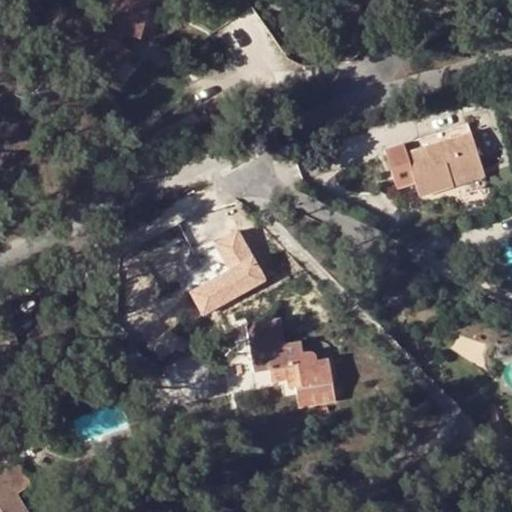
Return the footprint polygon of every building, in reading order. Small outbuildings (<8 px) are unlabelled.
[(147,0),(108,0),(101,29),(75,61),(104,84),(130,53),(118,43),(120,34),(138,39),(147,0)] [(138,39),(120,34),(118,43),(130,53),(138,39)] [(427,196),(431,210),(467,199),(464,189),(492,181),(481,144),(416,165),(413,155),(396,160),(409,202),(427,196)] [(202,292),(192,296),(199,313),(209,308),(202,292)] [(245,322),(253,371),(268,368),(291,364),(296,388),(299,406),(335,400),(327,357),(302,362),(298,339),(284,342),(279,316),(245,322)] [(8,332),(0,336),(0,355),(16,346),(8,332)] [(291,364),(268,368),(271,383),(286,380),(288,389),(296,388),(291,364)] [(18,460),(6,467),(20,491),(32,484),(18,460)] [(0,511),(27,511),(16,492),(20,491),(6,467),(0,469),(0,511)]
